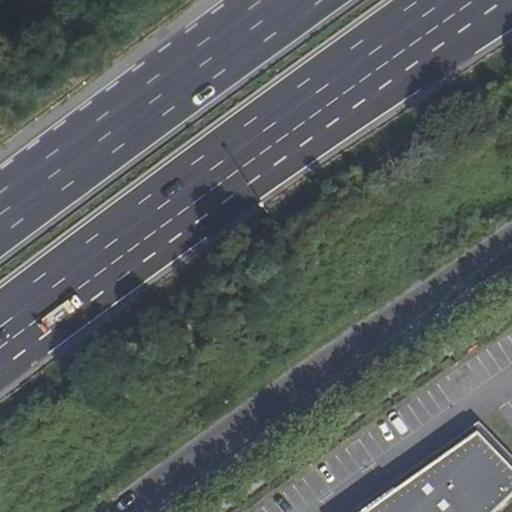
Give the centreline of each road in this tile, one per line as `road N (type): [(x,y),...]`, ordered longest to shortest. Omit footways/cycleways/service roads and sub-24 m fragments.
road 1 (motorway): [(0,336),(458,0)]
road 2 (tertiary): [(511,242),(256,412),(125,511)]
road 3 (tertiary): [(170,511),(272,433),(511,276)]
road 4 (motorway): [(291,0),(0,215)]
